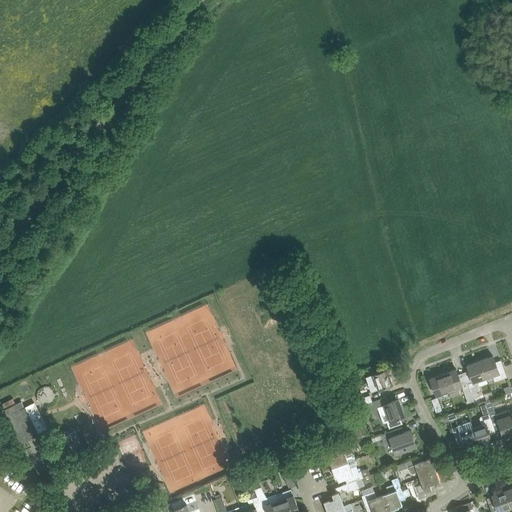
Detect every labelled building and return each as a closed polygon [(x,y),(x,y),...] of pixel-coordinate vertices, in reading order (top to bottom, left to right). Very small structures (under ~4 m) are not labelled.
[(493,356),(480,361),(486,377),(492,375),(494,381),(507,377),(501,360),(495,362),(493,356)] [(469,371),(463,373),(473,399),(479,397),(477,392),(480,391),(477,381),(486,377),(480,361),(467,365),(469,371)] [(366,377),(371,391),(378,389),(379,389),(379,390),(385,388),(385,387),(393,384),(387,369),(366,377)] [(443,374),(449,391),(450,393),(449,393),(451,397),(458,395),(456,388),(462,386),(467,401),(473,399),(463,373),(458,374),(456,369),(443,374)] [(436,395),(449,391),(443,374),(430,378),(436,395)] [(357,408),(361,406),(372,402),(373,402),(370,395),(354,401),(357,408)] [(372,402),(361,406),(363,411),(366,410),(367,412),(378,408),(378,409),(381,416),(386,414),(389,421),(387,422),(390,428),(402,423),(399,418),(404,416),(398,399),(388,403),(386,397),(380,399),(373,402),(372,402)] [(442,410),(437,397),(432,400),(436,412),(442,410)] [(485,402),(489,414),(491,419),(497,417),(492,405),(492,404),(491,401),(490,400),(485,402)] [(16,404),(0,411),(0,415),(16,447),(37,437),(35,433),(37,432),(39,432),(26,407),(25,408),(22,401),(21,401),(16,404)] [(508,410),(496,414),(498,419),(497,419),(503,436),(511,433),(511,420),(510,415),(508,410)] [(447,414),(449,420),(457,418),(455,412),(447,414)] [(474,428),(472,428),(478,445),(492,440),(490,435),(495,433),(491,419),(489,414),(481,417),(479,418),(482,425),(474,428)] [(474,428),(471,421),(452,428),(455,437),(461,435),(466,449),(478,445),(472,428),(474,428)] [(355,437),(346,440),(348,446),(352,444),(369,438),(365,427),(353,432),(355,437)] [(395,429),(389,431),(374,437),(371,438),(373,442),(382,439),(384,444),(391,441),(395,453),(403,450),(413,447),(410,438),(412,437),(410,430),(397,435),(395,429)] [(329,458),(332,468),(355,459),(354,459),(355,457),(354,454),(352,453),(349,446),(332,452),(334,456),(329,458)] [(418,471),(421,478),(436,472),(432,462),(431,463),(430,459),(423,461),(421,456),(412,459),(405,462),(407,467),(409,466),(412,473),(418,471)] [(355,459),(332,468),(336,477),(337,476),(339,480),(345,478),(347,477),(349,483),(356,480),(359,478),(361,478),(358,471),(356,465),(357,463),(356,460),(355,459)] [(286,473),(284,474),(289,487),(296,485),(291,471),(286,473)] [(242,483),(237,472),(229,476),(233,487),(242,483)] [(439,481),(436,472),(421,478),(423,483),(416,486),(419,492),(417,493),(419,499),(436,493),(434,487),(436,487),(436,486),(434,483),(439,481)] [(386,486),(388,492),(381,494),(388,511),(398,507),(397,506),(401,504),(400,501),(405,499),(397,477),(391,479),(393,483),(386,486)] [(349,483),(345,484),(347,490),(348,492),(359,488),(359,487),(356,480),(349,483)] [(329,501),(324,502),(328,511),(345,506),(342,500),(348,498),(345,490),(347,490),(345,484),(335,488),(337,493),(328,497),(329,501)] [(261,487),(255,489),(257,496),(262,511),(268,511),(269,511),(283,511),(279,500),(277,494),(267,497),(261,487)] [(283,492),(277,494),(279,500),(283,511),(294,511),(294,510),(298,509),(291,489),(284,491),(283,492)] [(505,511),(505,510),(511,507),(505,490),(492,495),(495,502),(489,504),(491,511),(505,511)] [(370,511),(373,511),(384,511),(388,511),(381,494),(376,496),(374,491),(361,495),(367,511),(370,511)] [(226,508),(222,496),(216,498),(220,510),(226,508)] [(246,505),(240,507),(241,511),(262,511),(257,496),(251,499),(248,500),(249,504),(246,505)] [(179,500),(160,507),(161,511),(189,511),(187,504),(183,506),(183,505),(181,505),(179,500)] [(470,511),(470,509),(473,508),(471,502),(456,507),(457,511),(470,511)]
